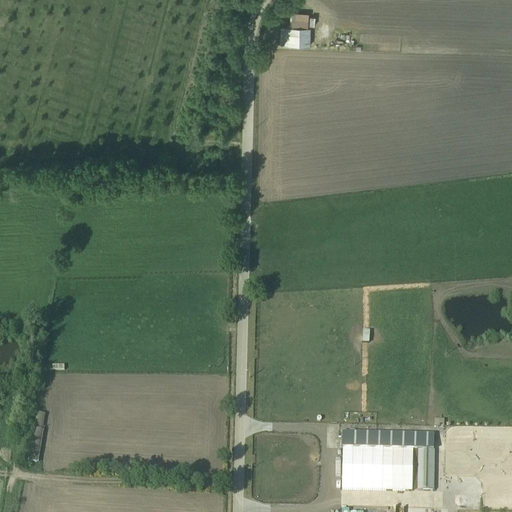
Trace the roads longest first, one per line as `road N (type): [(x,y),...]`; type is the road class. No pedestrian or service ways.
road 1 (unclassified): [(265,0),(249,42),(238,511)]
road 2 (track): [(6,511),(12,475),(238,487)]
road 3 (unknown): [(239,428),(330,432),(331,502),(323,511)]
